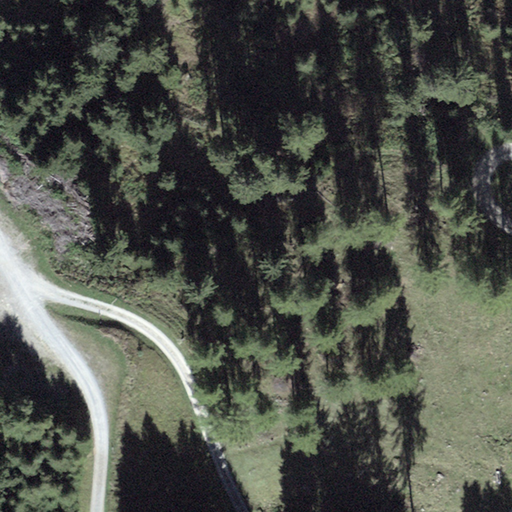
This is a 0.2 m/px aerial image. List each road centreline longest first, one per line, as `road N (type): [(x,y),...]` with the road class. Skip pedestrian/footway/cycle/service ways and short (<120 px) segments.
road 1 (track): [(27,283),(152,328),(184,372),(245,511)]
road 2 (track): [(0,237),(91,388),(104,447),(98,511)]
